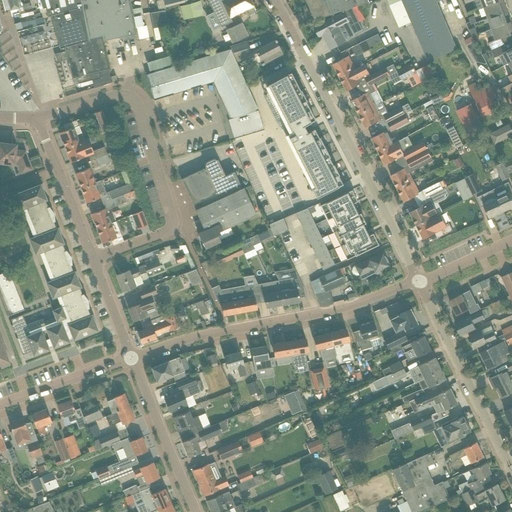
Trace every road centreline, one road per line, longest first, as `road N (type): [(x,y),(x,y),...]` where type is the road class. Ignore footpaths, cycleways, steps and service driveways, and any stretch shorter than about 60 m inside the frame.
road 1 (residential): [(92,258),(172,227),(142,116),(119,95),(37,118)]
road 2 (residential): [(420,280),(278,0)]
road 3 (unclassified): [(133,357),(343,307),(420,280)]
road 4 (residential): [(511,468),(420,280)]
road 5 (unclassified): [(198,511),(133,357)]
road 6 (unclassified): [(92,258),(37,118)]
